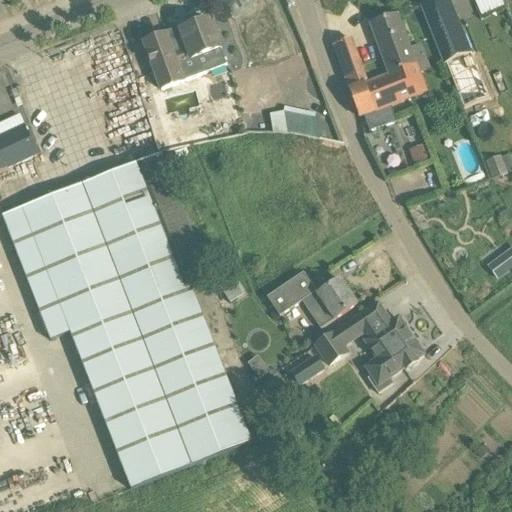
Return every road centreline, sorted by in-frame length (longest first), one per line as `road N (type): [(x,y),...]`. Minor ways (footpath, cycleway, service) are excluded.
road 1 (residential): [(511,377),(427,279),(350,133),(304,0)]
road 2 (unknown): [(0,208),(65,175),(77,157),(19,41)]
road 3 (tertiary): [(0,51),(130,0)]
